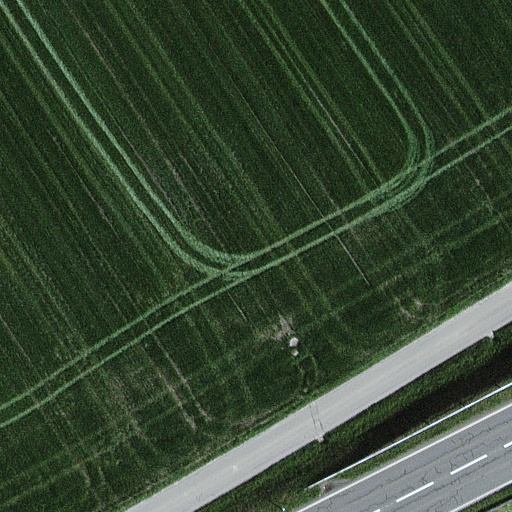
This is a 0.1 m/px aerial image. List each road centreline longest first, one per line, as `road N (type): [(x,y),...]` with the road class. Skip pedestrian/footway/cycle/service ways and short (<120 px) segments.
road 1 (unclassified): [(511,301),(158,511)]
road 2 (primary): [(511,443),(376,511)]
